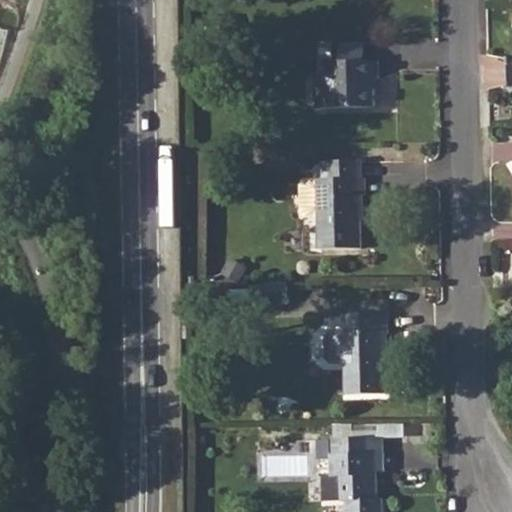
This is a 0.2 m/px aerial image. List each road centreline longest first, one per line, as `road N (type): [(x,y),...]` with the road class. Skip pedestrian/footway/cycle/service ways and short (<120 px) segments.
road 1 (residential): [(469,0),(470,420),(499,507)]
road 2 (secondary): [(140,354),(135,0)]
road 3 (secondary): [(153,511),(140,354)]
road 4 (secondary): [(140,354),(133,511)]
